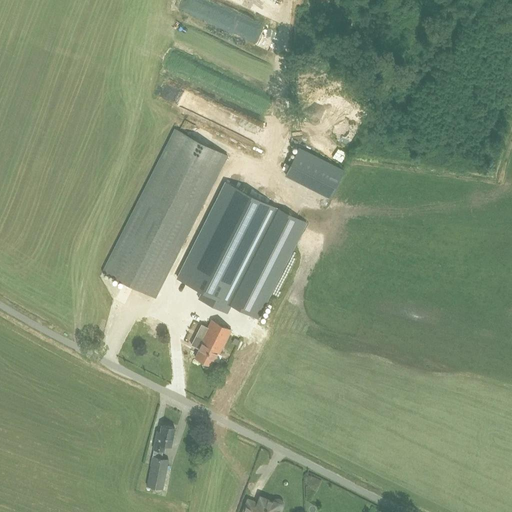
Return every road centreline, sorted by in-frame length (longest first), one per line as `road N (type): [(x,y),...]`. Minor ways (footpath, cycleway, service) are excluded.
road 1 (unclassified): [(401,511),(0,308)]
road 2 (unknown): [(95,357),(131,308),(181,309),(198,330),(174,397)]
